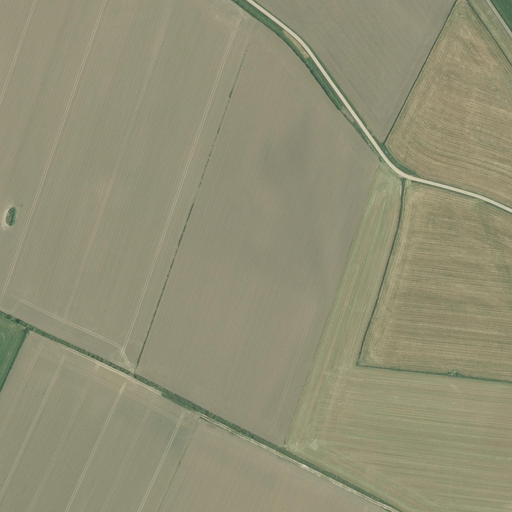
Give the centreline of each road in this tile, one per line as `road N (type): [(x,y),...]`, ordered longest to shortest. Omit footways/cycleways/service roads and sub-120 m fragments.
road 1 (unclassified): [(511,211),(395,170),(304,46),(247,0)]
road 2 (track): [(392,511),(183,405)]
